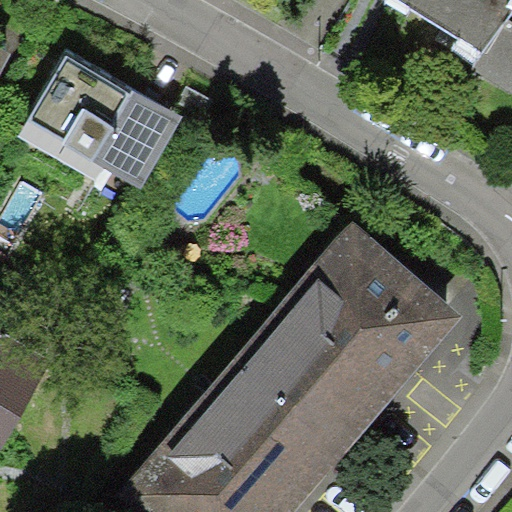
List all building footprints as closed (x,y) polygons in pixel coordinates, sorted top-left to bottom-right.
[(511,0),(391,0),(391,1),(477,52),(473,65),(511,87),(511,0)] [(0,68),(11,47),(0,41),(0,68)] [(181,114),(61,47),(19,123),(140,189),(181,114)] [(307,255),(319,266),(167,439),(159,432),(116,480),(152,511),(274,511),(460,299),(352,205),(307,255)] [(0,444),(42,367),(3,346),(12,331),(0,324),(0,444)]
